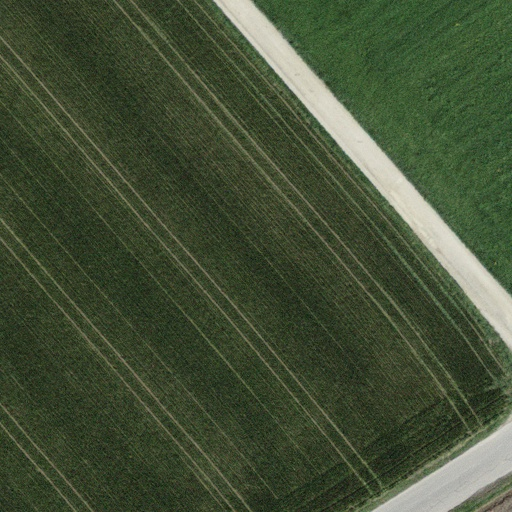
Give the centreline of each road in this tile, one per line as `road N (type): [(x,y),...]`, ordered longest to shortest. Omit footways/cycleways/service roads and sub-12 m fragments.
road 1 (track): [(232,0),(511,322)]
road 2 (unclassified): [(408,511),(511,445)]
